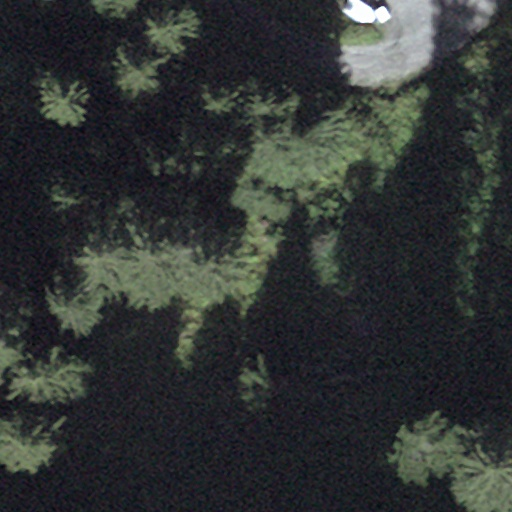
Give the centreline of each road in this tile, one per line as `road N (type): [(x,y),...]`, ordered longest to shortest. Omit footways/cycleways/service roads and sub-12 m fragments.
road 1 (track): [(479,0),(453,32),(398,65),(302,50),(219,0)]
road 2 (track): [(453,32),(330,0)]
